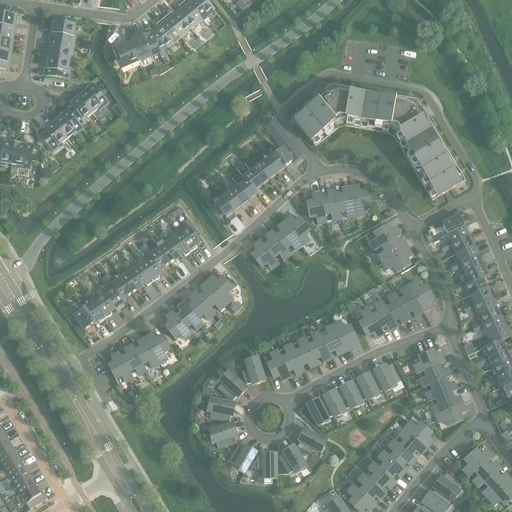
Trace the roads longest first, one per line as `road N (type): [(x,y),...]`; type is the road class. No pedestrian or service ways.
road 1 (unclassified): [(7,279),(42,236),(191,101),(336,0)]
road 2 (residential): [(478,194),(478,180),(424,95),(328,74),(280,113),(322,172)]
road 3 (residential): [(65,372),(322,172)]
road 4 (residential): [(287,403),(385,350),(452,325)]
road 5 (residential): [(287,403),(270,395),(253,401),(245,418),(251,435),(278,441),(291,428),(292,411)]
road 6 (residential): [(484,414),(395,511)]
road 7 (residential): [(66,504),(2,397)]
road 8 (residential): [(153,0),(130,18),(36,6)]
